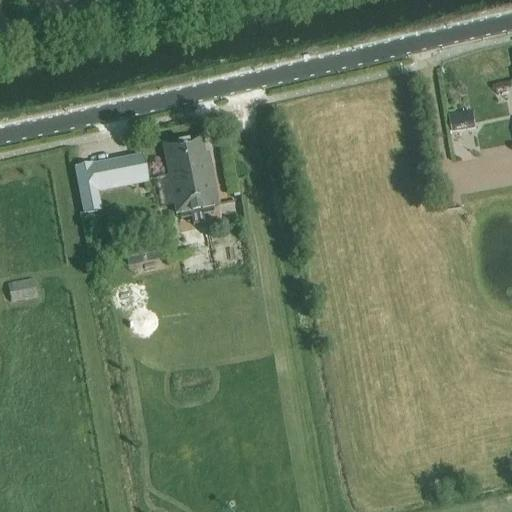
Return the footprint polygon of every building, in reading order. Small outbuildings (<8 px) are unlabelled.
[(475,112),(453,114),(454,130),(477,127),(475,112)] [(178,214),(218,207),(208,154),(204,155),(201,139),(163,146),(177,215),(178,215),(178,214)] [(84,216),(101,212),(97,191),(148,181),(143,156),(92,166),(92,164),(74,167),(84,216)] [(164,260),(160,242),(124,249),(128,267),(164,260)] [(33,280),(7,284),(10,303),(36,299),(33,280)]
